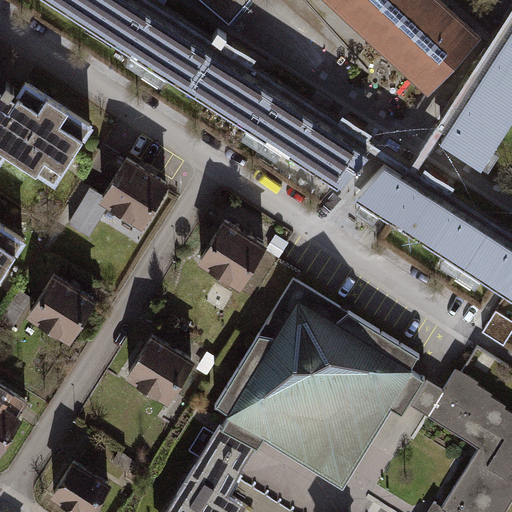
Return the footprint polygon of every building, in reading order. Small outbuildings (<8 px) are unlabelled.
[(44,0),(345,192),(374,158),(132,0),(44,0)] [(251,0),(200,0),(232,27),(254,2),(251,0)] [(332,0),(430,88),(474,40),(429,0),(332,0)] [(511,28),(441,139),(478,163),(511,109),(511,28)] [(0,155),(6,147),(53,177),(87,122),(27,84),(17,98),(11,94),(14,89),(6,84),(3,89),(0,87),(0,155)] [(166,183),(127,160),(104,197),(90,188),(69,222),(89,234),(109,201),(142,221),(166,183)] [(511,246),(388,167),(357,198),(511,297),(511,246)] [(265,242),(225,218),(200,257),(240,282),(265,242)] [(0,288),(28,242),(0,224),(0,288)] [(30,318),(73,344),(99,300),(56,274),(30,318)] [(411,404),(427,376),(409,364),(415,353),(292,277),(211,405),(223,415),(161,511),(235,511),(241,502),(226,491),(260,438),(340,487),(389,409),(401,416),(411,404)] [(153,336),(129,378),(172,404),(197,361),(153,336)] [(427,376),(411,404),(419,409),(476,444),(443,499),(434,494),(422,511),(501,511),(511,496),(511,409),(478,379),(457,367),(444,388),(435,382),(427,376)] [(0,386),(0,456),(32,406),(0,386)] [(114,397),(101,418),(124,432),(137,411),(114,397)] [(98,511),(114,485),(76,463),(54,501),(74,511),(98,511)]
